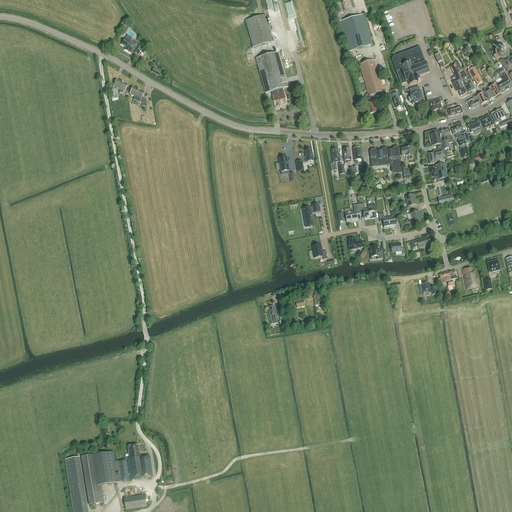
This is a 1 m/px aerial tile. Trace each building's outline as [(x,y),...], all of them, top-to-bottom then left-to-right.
[(253,48),(273,42),(265,15),(245,21),(253,48)] [(348,52),(373,45),(364,15),(339,22),(348,52)] [(125,38),(121,45),(127,48),(125,50),(131,53),(133,50),(135,50),(134,52),(138,55),(143,46),(139,43),(138,43),(137,43),(137,42),(131,39),(130,41),(125,38)] [(401,84),(405,82),(407,81),(409,86),(417,83),(420,82),(419,80),(416,81),(415,78),(429,73),(425,62),(419,47),(393,57),(391,60),(401,84)] [(504,57),(506,54),(505,51),(503,49),(500,50),(498,52),(498,53),(494,56),(496,60),(501,57),(504,57)] [(284,96),(282,89),(288,88),(278,53),(256,59),(266,94),(271,92),(273,98),(273,99),(275,108),(277,109),(279,108),(280,107),(280,106),(287,104),(284,96)] [(511,56),(510,58),(508,56),(500,61),(507,72),(511,68),(511,56)] [(384,92),(375,61),(359,65),(368,94),(367,94),(368,96),(365,97),(365,100),(366,105),(369,115),(373,114),(374,114),(375,114),(375,113),(376,113),(373,103),(372,103),(370,97),(370,96),(384,92)] [(458,91),(460,97),(465,94),(465,93),(467,93),(461,81),(463,81),(455,64),(450,66),(455,77),(451,78),(452,81),(454,85),(453,85),(456,92),(458,91)] [(474,68),(469,70),(467,72),(471,79),(473,78),(477,86),(482,83),(474,68)] [(467,80),(464,74),(460,76),(463,82),(464,82),(465,84),(464,85),(468,93),(474,90),(470,82),(468,83),(467,80)] [(511,86),(506,76),(502,79),(504,83),(497,87),(501,94),(511,87),(511,86)] [(122,82),(116,80),(113,87),(113,88),(117,90),(117,89),(119,89),(122,82)] [(124,92),(125,92),(128,85),(122,82),(119,89),(121,90),(120,93),(122,94),(124,92)] [(497,87),(495,83),(488,87),(489,89),(495,98),(501,94),(497,87)] [(141,98),(144,93),(133,87),(129,94),(135,97),(133,100),(139,103),(141,98)] [(421,91),(420,92),(418,87),(409,90),(410,94),(409,94),(410,97),(408,98),(409,102),(411,102),(412,105),(423,102),(421,91)] [(489,89),(486,91),(485,89),(483,91),(489,101),(495,98),(489,89)] [(396,109),(401,107),(397,93),(391,94),(393,100),(396,109)] [(481,105),(487,102),(483,94),(479,96),(478,94),(476,95),(477,97),(481,105)] [(468,102),(471,110),(480,106),(475,95),(473,97),(474,99),(468,102)] [(146,100),(141,98),(139,103),(138,105),(142,106),(147,107),(146,100)] [(442,109),(440,102),(442,102),(442,98),(434,100),(434,101),(429,102),(429,103),(431,112),(442,109)] [(448,111),(450,117),(463,113),(460,107),(452,109),(453,110),(448,111)] [(509,119),(508,118),(506,114),(505,114),(502,109),(491,114),(495,123),(498,122),(500,127),(511,122),(511,118),(511,119),(511,118),(509,119)] [(484,129),(493,125),(491,121),(489,116),(479,120),(482,125),(484,129)] [(469,133),(481,129),(478,120),(475,122),(473,121),(472,122),(472,123),(466,125),(469,133)] [(460,146),(461,149),(459,149),(461,159),(469,157),(466,148),(465,145),(470,143),(466,131),(463,132),(462,127),(452,130),(453,135),(455,135),(456,139),(457,139),(460,146)] [(448,144),(453,143),(449,130),(439,133),(441,139),(444,149),(449,148),(448,144)] [(433,146),(441,144),(438,133),(430,135),(433,146)] [(371,167),(386,166),(389,165),(391,167),(391,172),(394,174),(402,173),(400,157),(399,149),(397,147),(393,147),(391,149),(392,150),(389,150),(388,150),(386,148),(382,148),(381,150),(381,151),(378,152),(378,151),(376,149),(372,149),(370,151),(371,167)] [(402,156),(405,156),(405,157),(408,156),(409,160),(413,160),(412,156),(411,147),(404,148),(404,149),(401,149),(402,156)] [(343,150),(344,161),(345,164),(348,164),(347,162),(351,162),(351,160),(349,149),(348,149),(348,148),(345,149),(343,150)] [(353,149),(354,160),(355,163),(356,164),(358,164),(357,160),(361,160),(360,148),(353,149)] [(336,162),(340,162),(339,155),(338,155),(337,149),(331,150),(332,155),(332,156),(333,163),(334,163),(334,164),(330,164),(331,171),(337,170),(336,162)] [(437,159),(446,157),(446,155),(445,155),(444,150),(442,150),(442,149),(433,151),(433,152),(428,154),(430,164),(438,162),(437,159)] [(312,150),(305,151),(306,155),(305,155),(306,163),(314,162),(313,154),(312,154),(312,150)] [(287,157),(279,158),(280,172),(289,171),(287,157)] [(446,181),(449,180),(445,163),(437,165),(437,166),(430,168),(432,178),(433,177),(434,181),(437,180),(437,183),(441,182),(440,179),(445,178),(446,181)] [(403,175),(412,174),(412,170),(407,171),(406,166),(403,167),(403,175)] [(455,202),(454,195),(438,198),(439,205),(455,202)] [(358,205),(360,213),(363,213),(364,220),(370,219),(368,209),(364,210),(363,204),(358,205)] [(312,207),(304,209),(307,227),(313,226),(311,213),(313,212),(313,213),(320,212),(318,205),(312,206),(312,207)] [(356,214),(360,213),(358,205),(353,205),(354,211),(350,212),(352,222),(358,221),(356,214)] [(371,206),(372,208),(368,209),(370,219),(375,218),(374,211),(377,210),(376,205),(371,206)] [(391,212),(391,217),(388,218),(390,228),(395,227),(394,219),(398,219),(395,212),(391,212)] [(390,228),(388,218),(384,218),(383,214),(378,215),(380,222),(383,221),(384,229),(390,228)] [(303,236),(302,229),(288,231),(289,238),(303,236)] [(418,249),(430,245),(428,238),(419,240),(410,243),(412,248),(418,247),(418,249)] [(349,251),(357,250),(357,249),(363,248),(362,241),(358,242),(356,243),(355,239),(347,240),(349,251)] [(391,245),(392,252),(401,251),(402,255),(405,255),(404,249),(401,249),(401,244),(391,245)] [(321,245),(312,247),(314,259),(323,257),(323,260),(327,259),(326,251),(322,252),(321,245)] [(377,260),(383,259),(382,252),(379,252),(378,247),(370,248),(371,257),(377,257),(377,260)] [(498,261),(487,264),(489,273),(500,271),(498,261)] [(477,287),(479,286),(478,279),(475,280),(474,273),(471,273),(471,268),(462,270),(463,275),(464,275),(464,277),(466,290),(477,288),(477,287)] [(453,290),(452,288),(452,285),(453,285),(452,280),(450,281),(450,280),(457,279),(455,271),(439,274),(441,283),(447,282),(448,286),(447,286),(448,289),(448,291),(453,290)] [(421,285),(423,293),(429,292),(429,293),(432,294),(432,295),(437,294),(435,287),(430,288),(429,283),(427,284),(427,283),(422,284),(422,285),(421,285)] [(313,295),(315,306),(323,304),(322,297),(323,297),(323,293),(319,294),(319,292),(314,293),(315,295),(313,295)] [(278,323),(276,315),(275,308),(274,308),(274,306),(269,307),(270,309),(268,309),(271,324),(278,323)] [(102,503),(100,485),(117,483),(121,482),(129,481),(128,476),(129,476),(130,480),(152,478),(149,456),(140,457),(138,445),(128,447),(129,458),(127,458),(129,474),(128,474),(126,461),(115,462),(113,452),(96,454),(85,456),(93,505),(102,503)] [(66,459),(74,511),(86,511),(78,457),(66,459)] [(146,507),(144,495),(124,498),(125,510),(146,507)]
